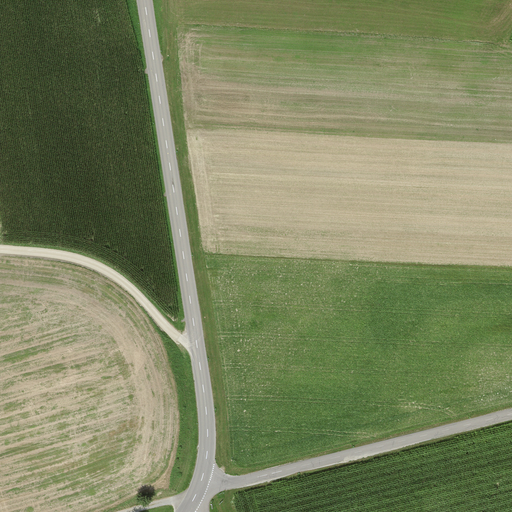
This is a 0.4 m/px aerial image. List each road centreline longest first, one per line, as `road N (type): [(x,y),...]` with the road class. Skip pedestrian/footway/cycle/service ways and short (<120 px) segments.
road 1 (tertiary): [(145,0),(205,399),(202,479)]
road 2 (unclassified): [(202,479),(242,481),(511,414)]
road 3 (track): [(197,341),(175,334),(98,267),(0,249)]
